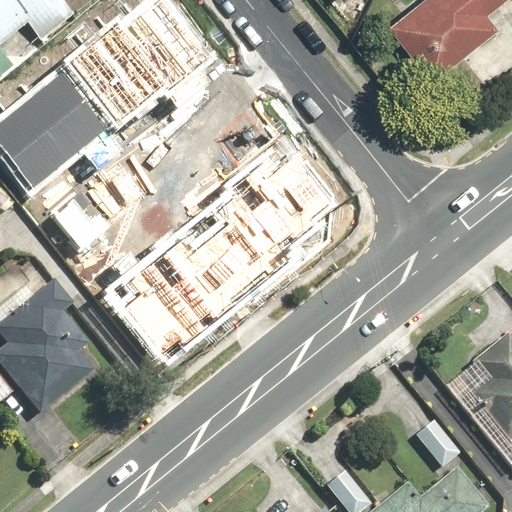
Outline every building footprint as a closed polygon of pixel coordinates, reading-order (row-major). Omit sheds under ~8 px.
[(0,0),(0,46),(25,25),(40,43),(73,16),(59,0),(0,0)] [(420,0),(386,28),(431,83),(496,29),(485,16),(504,0),(420,0)] [(117,27),(74,63),(119,115),(160,80),(166,88),(205,54),(162,4),(125,36),(117,27)] [(0,53),(0,80),(14,70),(0,53)] [(0,120),(0,145),(30,183),(105,125),(62,72),(0,120)] [(184,104),(137,143),(177,190),(173,194),(183,206),(187,203),(203,221),(269,166),(244,136),(225,152),(184,104)] [(128,308),(162,351),(179,338),(185,345),(294,260),(282,245),(336,203),(299,157),(222,217),(229,225),(193,254),(183,242),(130,284),(139,294),(128,308)] [(0,340),(4,346),(0,349),(0,371),(37,417),(91,373),(77,357),(89,347),(61,314),(71,306),(51,282),(0,323),(0,340)] [(511,445),(511,340),(507,335),(470,364),(484,380),(466,395),(509,448),(511,445)] [(433,423),(414,437),(440,469),(459,454),(433,423)] [(373,511),(480,511),(487,507),(456,470),(419,500),(406,485),(373,511)] [(344,473),(326,488),(344,511),(362,511),(370,506),(344,473)]
